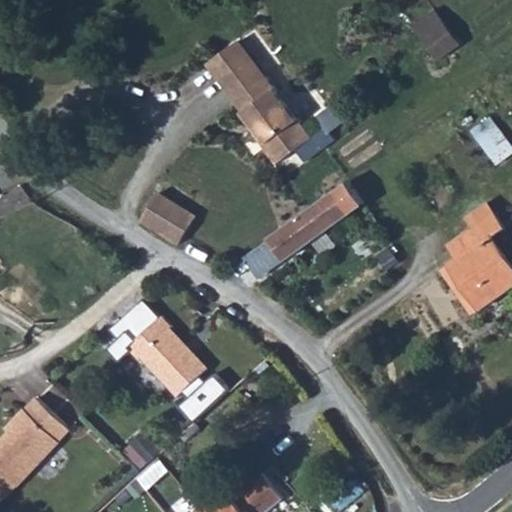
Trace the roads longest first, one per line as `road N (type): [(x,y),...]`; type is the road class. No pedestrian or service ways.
road 1 (residential): [(422,511),(309,352),(210,273),(156,260)]
road 2 (residential): [(156,260),(27,163),(0,129)]
road 3 (residential): [(156,260),(25,366),(0,371)]
